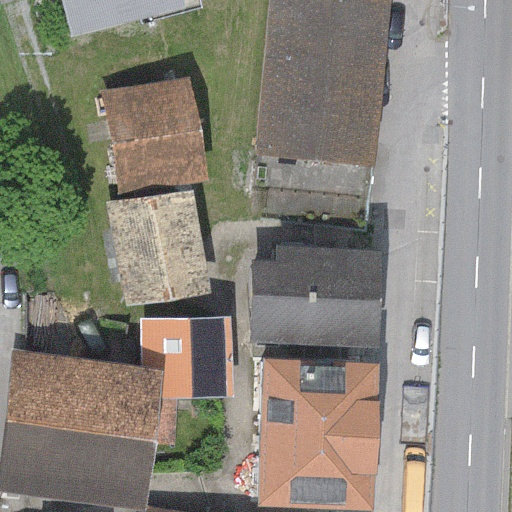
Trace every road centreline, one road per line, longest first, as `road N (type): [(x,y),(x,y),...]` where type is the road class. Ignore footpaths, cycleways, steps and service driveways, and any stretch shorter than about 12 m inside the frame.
road 1 (residential): [(387,511),(412,126),(424,95),(448,83),(484,84)]
road 2 (primary): [(467,511),(484,84)]
